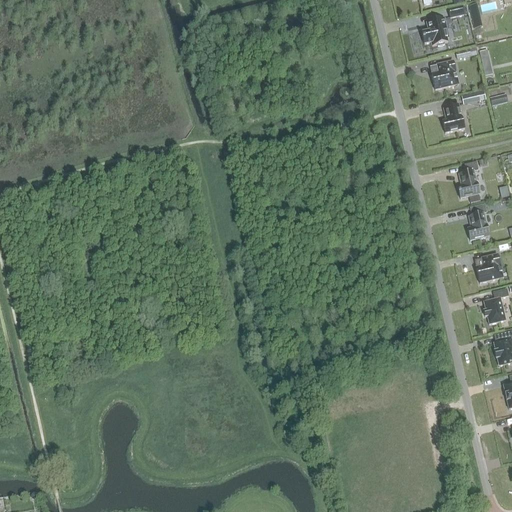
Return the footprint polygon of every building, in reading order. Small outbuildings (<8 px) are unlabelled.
[(464,17),(462,7),(447,11),(449,20),(464,17)] [(425,46),(432,44),(432,48),(438,46),(438,48),(445,46),(445,45),(448,44),(445,29),(447,29),(444,20),(427,24),(429,33),(422,34),(425,46)] [(496,68),(511,66),(511,48),(489,51),(491,63),(496,63),(496,68)] [(457,61),(471,58),(469,51),(455,54),(457,61)] [(456,75),(453,63),(437,67),(430,69),(432,76),(435,92),(459,87),(456,75)] [(490,98),(492,107),(508,102),(506,94),(490,98)] [(479,103),(477,95),(461,98),(463,106),(479,103)] [(459,108),(445,111),(448,122),(443,124),(445,135),(465,131),(462,119),(461,119),(459,108)] [(478,172),(477,164),(465,167),(466,175),(460,176),(463,188),(458,189),(460,201),(480,196),(477,185),(476,185),(474,173),(478,172)] [(489,238),(487,227),(486,227),(483,215),(470,218),(473,230),(468,231),(470,243),(489,238)] [(480,285),(499,281),(503,280),(501,270),(498,257),(482,260),(482,261),(475,262),(477,269),(476,269),(480,285)] [(493,295),(495,302),(484,304),(486,312),(484,313),(485,319),(487,319),(489,327),(506,323),(500,301),(509,299),(507,291),(493,295)] [(511,333),(499,336),(501,344),(493,346),(495,353),(494,353),(494,354),(495,354),(497,360),(495,360),(496,361),(497,361),(499,368),(511,365),(511,333)] [(511,386),(503,388),(508,411),(511,410),(511,377),(509,378),(511,386)] [(393,388),(378,392),(380,403),(388,401),(390,412),(397,410),(397,411),(405,409),(404,409),(413,407),(409,393),(394,396),(393,388)] [(381,448),(378,436),(373,438),(375,449),(381,448)] [(420,436),(401,440),(402,440),(408,465),(407,466),(425,462),(425,461),(425,462),(423,452),(424,452),(422,445),(421,445),(419,436),(420,436)] [(424,469),(427,488),(449,485),(447,466),(424,469)]
